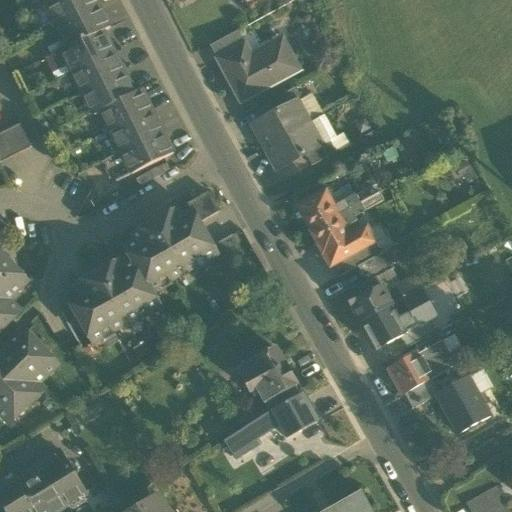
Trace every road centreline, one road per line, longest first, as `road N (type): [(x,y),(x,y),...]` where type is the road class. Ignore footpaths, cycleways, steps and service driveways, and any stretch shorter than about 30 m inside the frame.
road 1 (tertiary): [(378,436),(225,155)]
road 2 (residential): [(0,203),(91,231),(225,155)]
road 3 (tertiary): [(225,155),(142,0)]
road 4 (residential): [(378,436),(250,511)]
